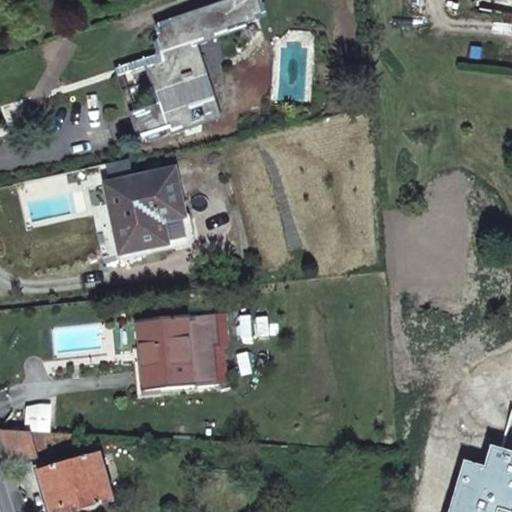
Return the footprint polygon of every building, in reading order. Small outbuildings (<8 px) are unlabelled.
[(170,128),(171,132),(197,123),(192,108),(209,103),(190,44),(247,26),(245,22),(266,16),(260,0),(238,0),(156,26),(161,41),(155,42),(161,62),(150,65),(162,102),(134,112),(143,136),(170,128)] [(186,217),(176,170),(108,185),(123,253),(169,244),(164,222),(186,217)] [(164,222),(169,244),(191,239),(186,217),(164,222)] [(335,265),(336,277),(349,276),(347,264),(335,265)] [(189,318),(189,317),(140,323),(147,392),(196,388),(219,385),(215,349),(220,348),(216,315),(189,318)] [(38,453),(33,433),(0,432),(9,459),(39,458),(38,453)] [(83,436),(33,433),(38,453),(85,447),(83,436)] [(102,454),(41,471),(53,511),(86,511),(117,503),(102,454)]
